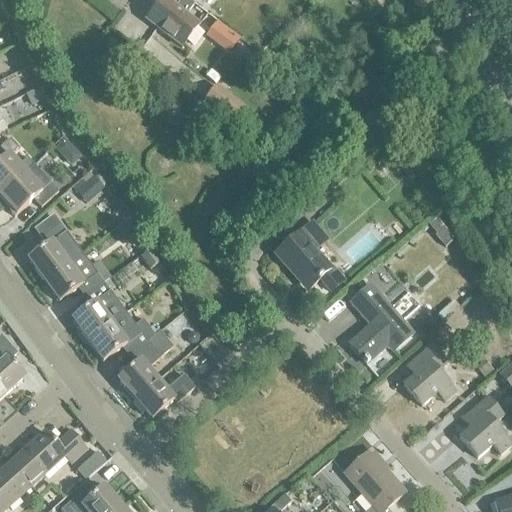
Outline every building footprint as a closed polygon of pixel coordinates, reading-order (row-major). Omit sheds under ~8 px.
[(160,0),(161,1),(145,22),(181,49),(197,27),(184,17),(193,6),(187,2),(185,0),(160,0)] [(208,57),(206,68),(227,75),(231,64),(208,57)] [(216,86),(204,102),(238,128),(245,118),(250,112),(216,86)] [(39,90),(25,97),(31,108),(45,101),(39,90)] [(0,196),(33,166),(27,160),(18,168),(9,158),(17,150),(9,140),(0,148),(0,196)] [(65,140),(54,149),(62,158),(72,149),(69,146),(65,140)] [(32,167),(0,196),(0,200),(10,211),(8,213),(13,219),(32,202),(40,210),(58,194),(49,185),(40,175),(32,167)] [(90,175),(72,190),(75,193),(85,206),(99,194),(104,190),(94,179),(93,180),(90,175)] [(46,249),(27,263),(42,283),(81,255),(67,237),(59,226),(53,217),(33,232),(39,240),(46,249)] [(126,221),(115,230),(123,240),(134,232),(126,221)] [(436,221),(428,228),(436,237),(444,230),(436,221)] [(313,253),(326,241),(312,226),(275,257),(287,271),(291,268),(310,290),(319,282),(329,294),(343,282),(332,269),(329,272),(313,253)] [(140,259),(149,272),(158,266),(149,253),(140,259)] [(83,299),(107,281),(110,279),(98,263),(90,268),(81,255),(42,283),(58,305),(77,291),(83,299)] [(71,322),(86,343),(124,314),(109,295),(115,291),(107,281),(83,299),(90,308),(71,322)] [(369,328),(348,347),(365,367),(392,343),(397,349),(411,337),(369,288),(349,306),(369,328)] [(453,304),(437,318),(443,325),(459,311),(453,304)] [(121,351),(127,358),(154,337),(142,322),(134,328),(124,314),(86,343),(102,364),(121,351)] [(442,328),(436,334),(444,344),(451,338),(442,328)] [(117,383),(133,402),(156,383),(146,372),(172,349),(159,334),(154,338),(154,337),(127,358),(135,367),(117,383)] [(188,336),(187,341),(189,344),(194,345),(197,343),(198,338),(196,335),(191,334),(188,336)] [(0,393),(4,398),(23,381),(8,363),(16,356),(0,338),(0,393)] [(198,348),(215,367),(225,359),(208,339),(198,348)] [(402,388),(421,409),(436,396),(444,405),(455,395),(436,374),(446,366),(430,348),(410,365),(418,374),(402,388)] [(483,362),(475,369),(484,380),(492,372),(483,362)] [(511,365),(498,378),(510,392),(511,389),(511,365)] [(156,383),(133,402),(151,422),(173,404),(175,407),(194,391),(183,378),(165,393),(156,383)] [(466,417),(474,426),(458,440),(476,461),(492,448),(499,457),(511,448),(492,427),(502,418),(486,400),(466,417)] [(43,434),(9,466),(31,489),(64,459),(71,466),(85,452),(69,434),(55,447),(43,434)] [(96,453),(87,461),(96,472),(105,464),(96,453)] [(343,477),(371,509),(368,511),(386,511),(387,511),(404,496),(378,467),(380,465),(370,453),(343,477)] [(4,511),(31,489),(9,466),(0,473),(0,511),(4,511)] [(78,497),(60,511),(115,511),(119,509),(103,490),(85,505),(78,497)] [(273,506),(277,511),(281,511),(291,504),(284,497),(273,506)] [(511,511),(511,498),(496,504),(498,511),(511,511)]
